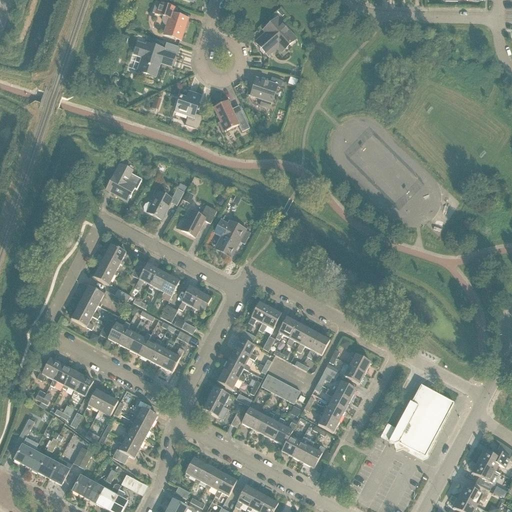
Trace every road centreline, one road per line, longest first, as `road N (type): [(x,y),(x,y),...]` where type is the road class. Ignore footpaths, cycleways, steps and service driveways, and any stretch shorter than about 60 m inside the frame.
road 1 (residential): [(180,404),(42,332),(100,220),(236,291)]
road 2 (residential): [(341,511),(175,423)]
road 3 (residential): [(394,350),(248,281),(236,291)]
road 4 (residential): [(343,0),(382,15),(498,19)]
road 5 (residential): [(180,404),(236,291)]
